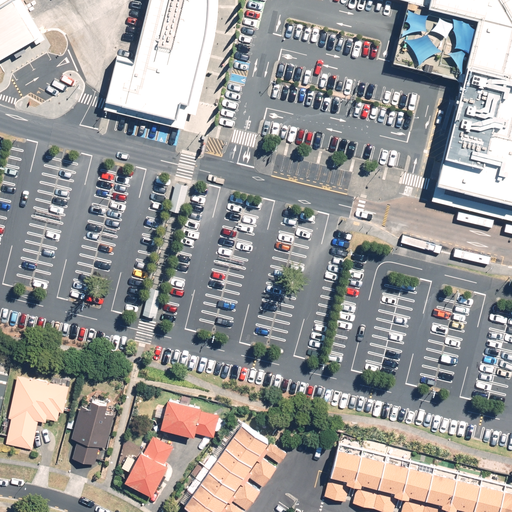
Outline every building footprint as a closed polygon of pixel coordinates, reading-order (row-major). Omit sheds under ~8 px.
[(511,0),(0,0),(0,3),(5,0),(148,0),(135,57),(118,53),(108,96),(106,105),(185,124),(187,115),(189,108),(196,110),(207,69),(215,31),(219,5),(218,0),(400,0),(410,3),(478,20),(462,82),(436,182),(432,196),(511,215),(511,0)] [(26,0),(5,0),(0,3),(0,56),(44,30),(34,12),(26,0)] [(69,385),(18,374),(9,416),(12,416),(7,442),(32,447),(39,417),(45,419),(46,417),(57,419),(59,409),(64,410),(69,385)] [(202,404),(169,396),(162,425),(195,433),(196,430),(213,435),(218,413),(201,409),(202,404)] [(82,404),(73,436),(78,438),(73,456),(95,462),(100,444),(105,445),(114,413),(106,411),(108,402),(92,397),(90,406),(82,404)] [(242,511),(286,450),(243,420),(186,503),(198,511),(242,511)] [(142,449),(126,479),(152,492),(168,462),(165,461),(173,444),(154,434),(145,450),(142,449)] [(511,511),(511,488),(339,445),(326,493),(347,498),(351,481),(358,483),(353,500),(394,510),(398,493),(406,494),(401,511),(444,511),(446,505),(453,507),(451,511),(511,511)]
